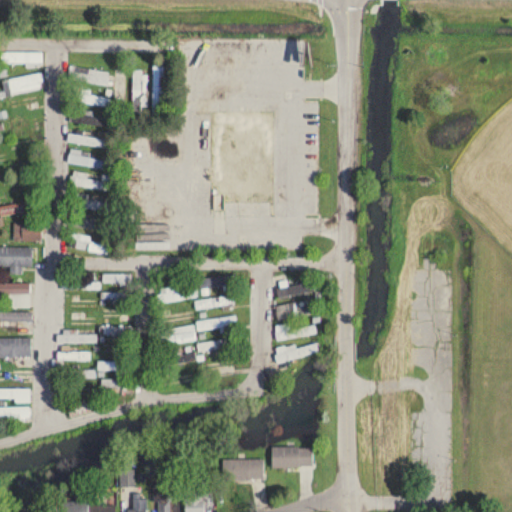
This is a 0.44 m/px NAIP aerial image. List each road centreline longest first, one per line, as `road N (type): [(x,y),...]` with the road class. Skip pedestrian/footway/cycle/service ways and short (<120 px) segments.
road 1 (residential): [(348,92),(290,87),(191,47),(0,46),(50,429),(146,404),(259,391),(259,266)]
road 2 (residential): [(50,429),(44,385),(57,46)]
road 3 (residential): [(52,262),(348,267)]
road 4 (residential): [(348,267),(348,498)]
road 5 (residential): [(348,92),(348,267)]
road 6 (residential): [(147,264),(146,404)]
